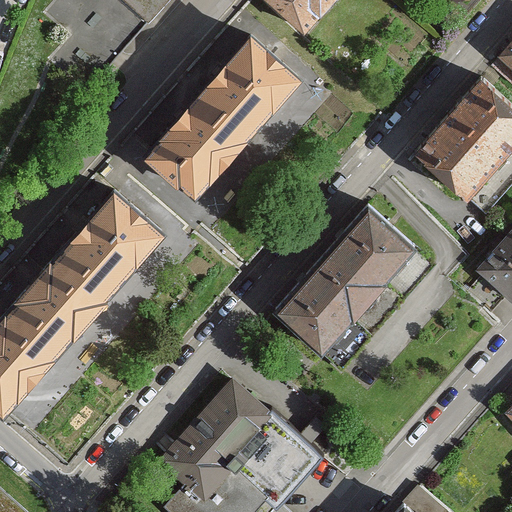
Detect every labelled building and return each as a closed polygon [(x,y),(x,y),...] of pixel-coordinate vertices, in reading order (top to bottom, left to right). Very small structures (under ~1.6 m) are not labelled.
[(165,0),(119,0),(146,22),(165,0)] [(273,0),(309,30),(335,0),(273,0)] [(252,37),(204,94),(256,139),(305,82),(252,37)] [(511,102),(491,84),(460,119),(510,163),(511,160),(511,102)] [(204,94),(148,158),(201,203),(256,139),(204,94)] [(510,163),(460,119),(426,157),(476,201),(510,163)] [(65,256),(114,299),(171,235),(122,192),(65,256)] [(376,213),(329,266),(376,308),(423,256),(376,213)] [(511,242),(508,240),(480,272),(511,301),(511,242)] [(13,315),(63,358),(114,299),(65,256),(13,315)] [(331,359),(376,308),(329,266),(283,317),(331,359)] [(63,358),(13,315),(0,329),(0,401),(13,414),(63,358)] [(237,467),(281,418),(236,378),(162,460),(190,485),(207,500),(237,467)] [(266,511),(276,502),(237,467),(207,500),(190,485),(168,509),(171,511),(266,511)] [(0,511),(28,511),(31,509),(0,482),(0,511)] [(416,511),(403,500),(392,511),(416,511)]
